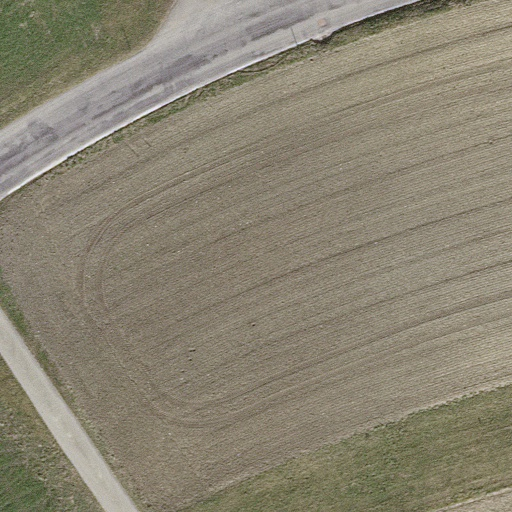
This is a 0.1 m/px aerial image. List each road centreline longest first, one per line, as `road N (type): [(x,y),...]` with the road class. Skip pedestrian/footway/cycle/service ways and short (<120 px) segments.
road 1 (tertiary): [(0,181),(262,35),(367,0)]
road 2 (track): [(0,330),(125,511)]
